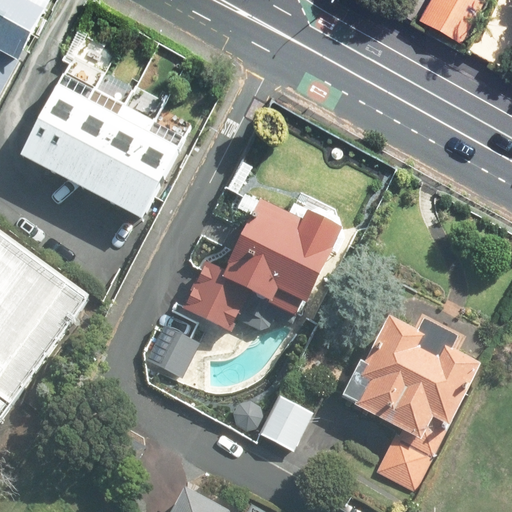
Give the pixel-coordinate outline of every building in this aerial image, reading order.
[(0,0),(0,50),(24,0),(0,0)] [(425,0),(412,26),(457,50),(483,0),(425,0)] [(168,149),(48,88),(8,165),(128,227),(168,149)] [(295,197),(285,219),(248,202),(226,251),(218,268),(201,260),(176,316),(222,337),(238,302),(261,312),(268,297),(300,311),(310,289),(325,254),(334,258),(350,223),(295,197)] [(0,397),(67,306),(0,257),(0,397)] [(416,324),(408,339),(380,324),(355,373),(348,369),(333,399),(347,406),(343,413),(392,437),(374,472),(412,491),(430,456),(473,371),(448,358),(455,344),(416,324)] [(198,346),(162,330),(145,366),(181,383),(198,346)] [(311,419),(275,401),(255,440),(292,458),(311,419)] [(124,484),(145,449),(118,433),(97,468),(124,484)] [(220,511),(178,493),(169,511),(220,511)]
